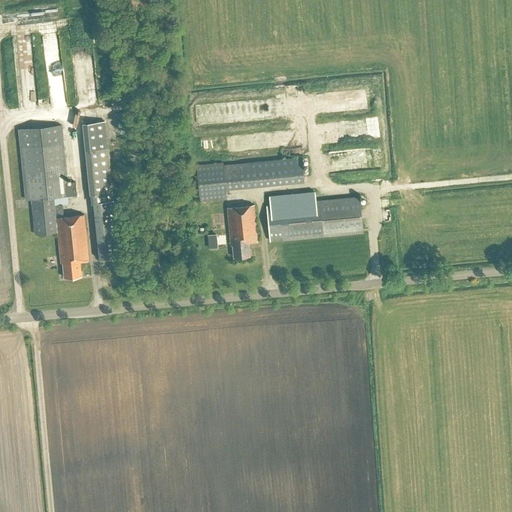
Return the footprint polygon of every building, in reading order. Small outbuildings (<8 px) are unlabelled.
[(94,56),(93,49),(72,52),(73,59),(94,56)] [(35,76),(26,76),(27,102),(36,101),(35,76)] [(294,83),(284,84),(284,94),(294,93),(294,83)] [(296,88),(296,97),(304,97),(304,88),(296,88)] [(130,111),(115,113),(116,121),(131,119),(130,111)] [(113,201),(104,120),(79,123),(87,193),(93,193),(97,244),(99,259),(119,257),(113,201)] [(76,177),(72,133),(62,134),(61,125),(19,129),(26,199),(31,199),(35,234),(58,231),(61,262),(63,262),(64,277),(81,275),(79,260),(88,259),(84,215),(64,217),(62,204),(55,204),(54,196),(77,194),(75,177),(76,177)] [(302,157),(223,165),(223,163),(196,165),(199,201),(226,198),(225,184),(304,176),(302,157)] [(310,193),(269,196),(269,206),(267,206),(270,239),(283,238),(283,239),(363,231),(360,198),(311,202),(310,193)] [(227,206),(230,246),(233,246),(234,257),(250,255),(248,242),(257,241),(254,204),(227,206)]
